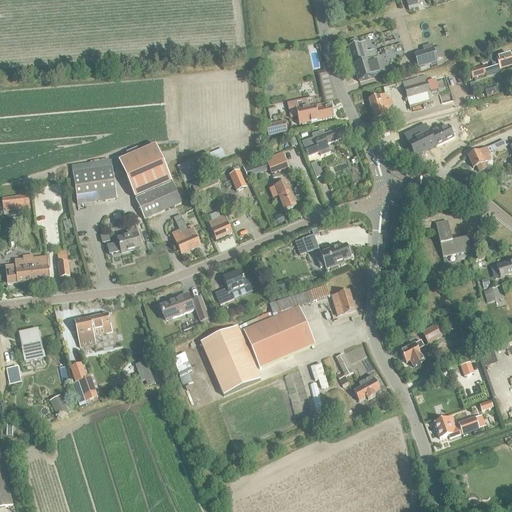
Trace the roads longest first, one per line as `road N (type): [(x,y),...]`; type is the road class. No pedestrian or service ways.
road 1 (residential): [(0,306),(148,287),(382,194)]
road 2 (residential): [(442,511),(410,412),(371,336),(382,194)]
road 3 (residential): [(382,194),(375,161),(337,85),(317,0)]
road 4 (unknown): [(111,293),(94,230),(125,196),(118,161)]
road 5 (residential): [(511,225),(448,185),(406,181),(382,194)]
